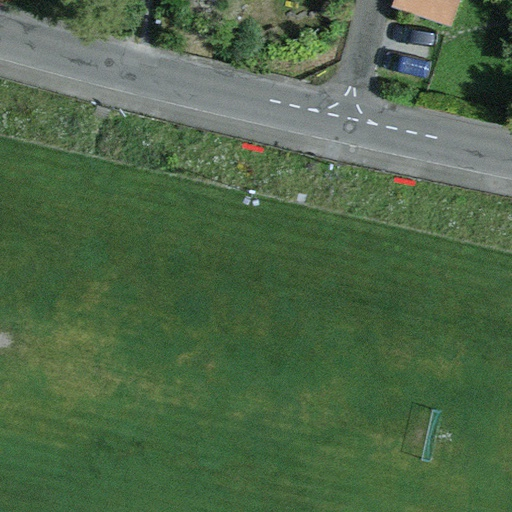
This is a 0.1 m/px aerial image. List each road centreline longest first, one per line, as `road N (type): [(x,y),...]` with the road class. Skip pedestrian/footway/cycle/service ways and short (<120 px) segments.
road 1 (residential): [(0,36),(345,124)]
road 2 (residential): [(345,124),(511,158)]
road 3 (residential): [(345,124),(375,0)]
